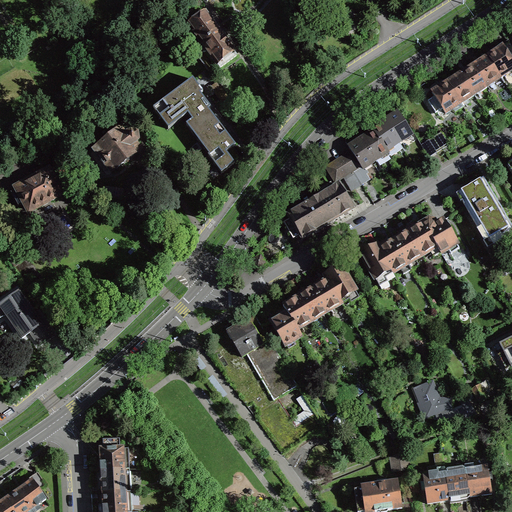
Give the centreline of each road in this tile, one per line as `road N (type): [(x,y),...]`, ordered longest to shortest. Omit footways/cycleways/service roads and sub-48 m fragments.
road 1 (secondary): [(201,289),(301,155),(350,106),(511,1)]
road 2 (residential): [(511,135),(239,296),(219,299),(201,289)]
road 3 (secondary): [(60,418),(201,289)]
